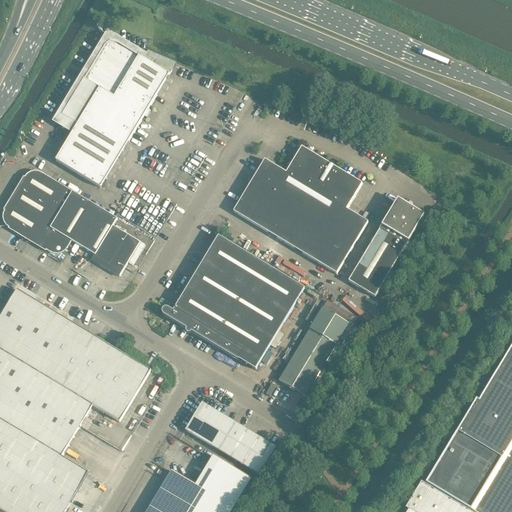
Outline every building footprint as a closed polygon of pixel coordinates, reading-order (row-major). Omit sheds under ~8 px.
[(24,18),(28,20),(34,9),(30,7),(24,18)] [(78,124),(56,161),(101,188),(170,74),(140,56),(117,42),(115,41),(114,41),(112,41),(110,41),(108,42),(106,43),(105,45),(63,115),(77,124),(78,124)] [(234,212),(337,274),(368,222),(347,209),(362,184),(302,147),(286,173),(265,160),(234,212)] [(141,242),(113,226),(118,219),(42,173),(38,172),(35,171),(31,172),(28,174),(25,177),(5,211),(3,214),(3,218),(4,222),(6,225),(9,228),(25,238),(50,253),(55,245),(61,244),(68,248),(72,241),(95,255),(92,260),(106,268),(120,277),(141,242)] [(409,242),(425,215),(398,199),(382,226),(349,281),(375,297),(409,242)] [(170,309),(166,316),(238,360),(239,360),(256,370),(305,289),(219,236),(174,311),(170,309)] [(0,510),(3,511),(65,511),(89,473),(62,457),(66,450),(72,440),(77,432),(81,426),(85,420),(89,413),(93,406),(120,422),(133,401),(119,393),(137,363),(97,338),(17,290),(0,318),(0,510)] [(279,381),(305,396),(349,324),(323,309),(279,381)] [(477,400),(427,483),(474,511),(511,511),(511,347),(479,401),(477,400)] [(203,403),(186,431),(224,454),(241,426),(203,403)] [(241,426),(224,454),(237,462),(254,434),(241,426)] [(254,434),(237,462),(249,469),(266,442),(254,434)] [(259,475),(276,448),(266,442),(249,469),(259,475)] [(172,471),(147,511),(231,511),(251,480),(213,457),(196,486),(172,471)] [(408,511),(470,511),(422,483),(406,509),(409,511),(408,511)]
